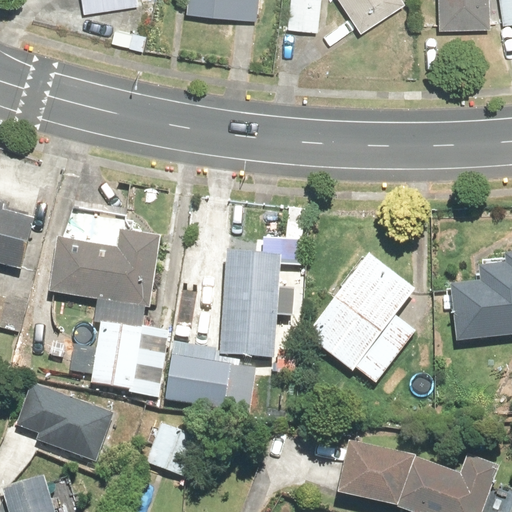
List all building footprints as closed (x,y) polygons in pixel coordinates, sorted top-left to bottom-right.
[(78,0),(81,12),(133,5),(132,0),(78,0)] [(257,0),(184,0),(183,15),(256,22),(257,0)] [(324,0),(292,0),(291,30),(323,31),(324,0)] [(400,0),(336,0),(360,36),(405,7),(400,0)] [(435,0),(436,33),(488,32),(487,0),(435,0)] [(511,0),(500,0),(505,24),(511,22),(511,0)] [(0,267),(20,273),(33,221),(1,213),(2,208),(0,207),(0,267)] [(315,214),(290,212),(287,243),(311,245),(315,214)] [(54,242),(46,296),(148,311),(159,241),(117,235),(115,251),(54,242)] [(511,340),(511,256),(499,258),(500,267),(474,270),(475,285),(446,289),(453,348),(511,340)] [(276,260),(222,257),(217,356),(271,359),(276,260)] [(363,257),(303,341),(372,391),(414,333),(394,319),(413,292),(363,257)] [(32,301),(9,296),(1,331),(25,336),(32,301)] [(180,334),(177,361),(198,363),(204,311),(182,308),(180,334)] [(97,376),(95,388),(133,392),(132,396),(167,399),(174,333),(147,330),(103,325),(100,348),(75,345),(72,373),(97,376)] [(198,363),(177,361),(172,400),(172,404),(213,409),(213,406),(217,366),(198,363)] [(247,369),(217,366),(213,406),(243,409),(247,369)] [(33,380),(18,420),(40,428),(37,436),(98,459),(116,411),(33,380)] [(206,440),(165,423),(147,464),(189,481),(206,440)] [(343,448),(332,498),(391,510),(395,511),(484,511),(500,473),(466,460),(459,479),(411,461),(343,448)] [(51,511),(41,479),(0,491),(0,502),(3,511),(51,511)]
